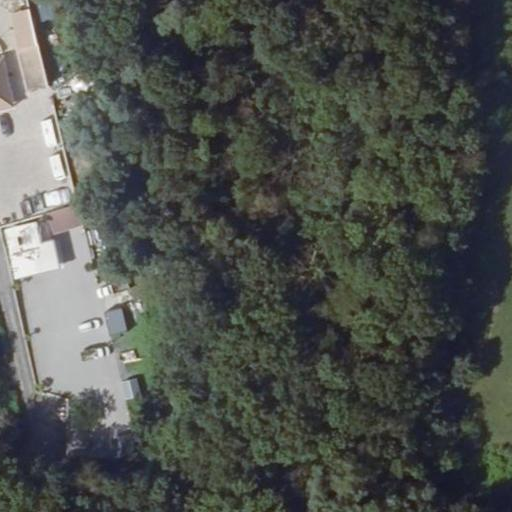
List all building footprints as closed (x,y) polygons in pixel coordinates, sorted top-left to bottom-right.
[(26,89),(46,84),(36,40),(16,45),(26,89)] [(2,54),(0,54),(0,109),(16,105),(2,54)] [(77,203),(45,210),(51,233),(82,226),(77,203)] [(35,219),(2,227),(13,277),(58,267),(51,238),(40,241),(35,219)] [(72,263),(84,262),(83,237),(71,237),(72,263)] [(125,425),(117,387),(115,374),(96,378),(107,429),(125,425)]
